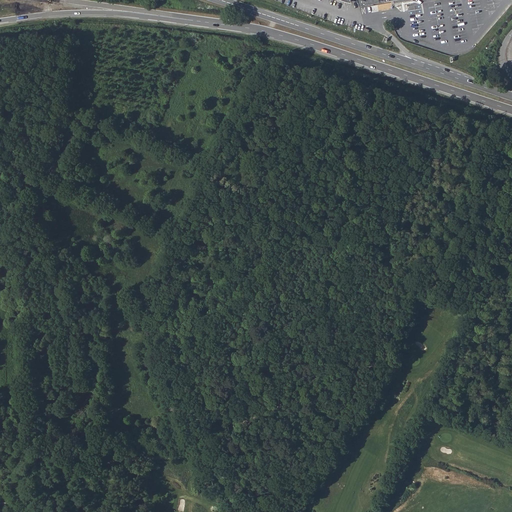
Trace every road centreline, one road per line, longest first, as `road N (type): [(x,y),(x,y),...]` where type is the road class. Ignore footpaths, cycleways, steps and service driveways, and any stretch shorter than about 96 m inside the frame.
road 1 (track): [(245,511),(209,454),(159,331),(188,241),(233,148)]
road 2 (secondary): [(206,20),(303,42),(511,111)]
road 3 (secondary): [(462,80),(217,0)]
road 4 (secondary): [(0,20),(85,11),(206,20)]
road 5 (track): [(209,454),(66,464),(30,511)]
road 6 (trunk): [(59,0),(206,20)]
